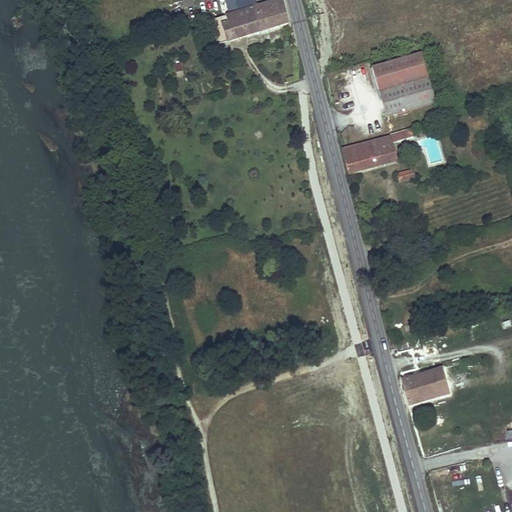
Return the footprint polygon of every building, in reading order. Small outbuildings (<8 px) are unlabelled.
[(282,0),(278,0),(211,21),(217,43),(232,38),(233,41),(288,24),(282,0)] [(231,0),(228,1),(232,13),(255,5),(252,0),(231,0)] [(422,54),(374,66),(387,116),(435,103),(422,54)] [(393,137),(343,150),(348,172),(349,174),(399,162),(394,142),(417,136),(416,129),(392,135),(393,137)] [(414,170),(398,174),(400,181),(416,176),(414,170)] [(387,268),(390,278),(396,277),(393,266),(387,268)] [(451,366),(443,369),(450,394),(459,392),(451,366)] [(443,369),(401,380),(409,406),(450,394),(443,369)] [(471,438),(487,434),(483,419),(467,423),(471,438)] [(434,493),(447,489),(444,479),(432,482),(434,493)]
